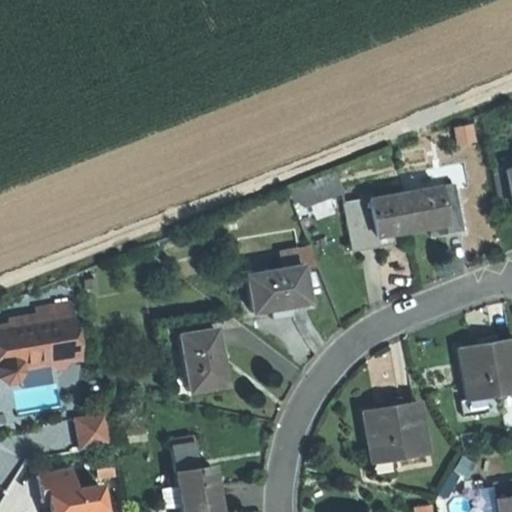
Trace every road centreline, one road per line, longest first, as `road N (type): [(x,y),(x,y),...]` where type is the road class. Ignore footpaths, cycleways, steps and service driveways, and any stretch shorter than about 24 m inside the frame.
road 1 (track): [(511,83),(0,284)]
road 2 (residential): [(511,274),(386,323),(337,359),(288,436),(278,511)]
